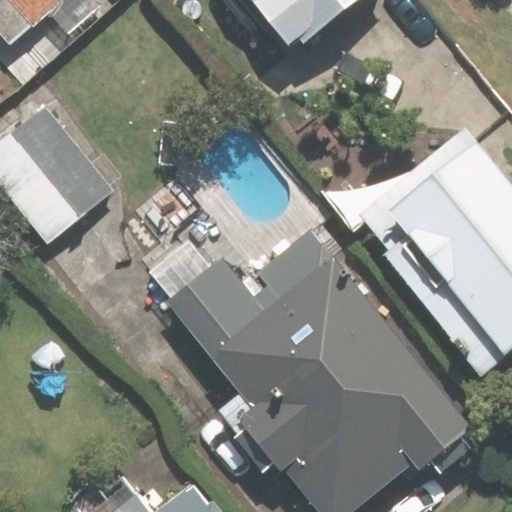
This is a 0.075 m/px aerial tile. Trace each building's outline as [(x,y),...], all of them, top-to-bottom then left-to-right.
[(0,0),(0,23),(22,48),(74,0),(0,0)] [(267,0),(308,54),(378,0),(267,0)] [(54,104),(0,143),(0,169),(57,247),(124,198),(54,104)] [(511,151),(499,135),(483,147),(473,133),(369,213),(494,376),(511,362),(511,151)] [(278,472),(289,463),(328,511),(366,511),(426,464),(436,476),(491,432),(325,225),(252,285),(232,260),(180,302),(252,392),(228,411),(278,472)] [(118,511),(237,511),(209,477),(165,511),(160,511),(144,491),(118,511)]
